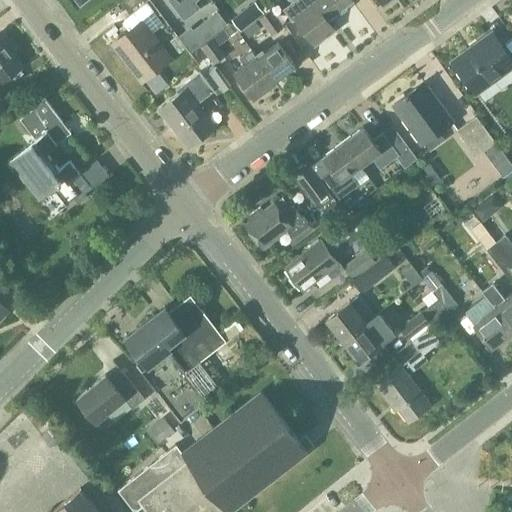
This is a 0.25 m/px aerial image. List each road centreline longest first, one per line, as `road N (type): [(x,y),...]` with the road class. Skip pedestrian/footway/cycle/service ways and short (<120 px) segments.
road 1 (residential): [(396,484),(185,204)]
road 2 (residential): [(185,204),(468,0)]
road 3 (residential): [(0,393),(185,204)]
road 4 (residential): [(185,204),(31,0)]
road 5 (residential): [(396,484),(511,395)]
